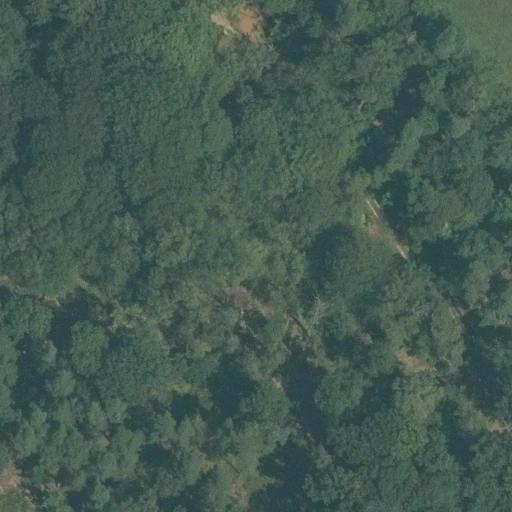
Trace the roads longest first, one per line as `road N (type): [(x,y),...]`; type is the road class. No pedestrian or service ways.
road 1 (track): [(511,408),(407,240),(236,0)]
road 2 (track): [(193,0),(0,158)]
